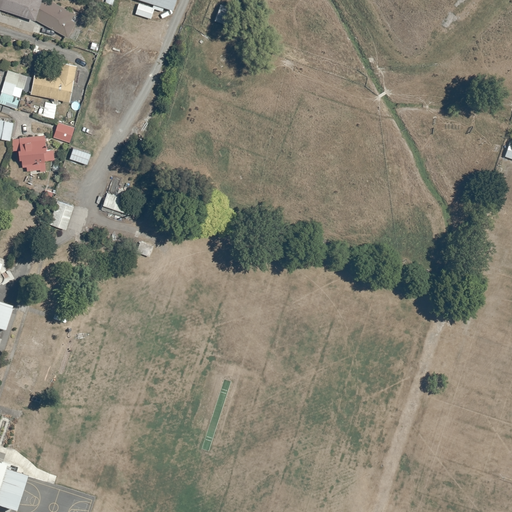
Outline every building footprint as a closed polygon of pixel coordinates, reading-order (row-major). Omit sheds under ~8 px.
[(66,36),(74,22),(69,20),(73,12),(50,0),(0,0),(0,8),(33,18),(34,19),(66,36)] [(161,11),(163,6),(171,9),(173,0),(137,0),(134,12),(150,17),(153,8),(161,11)] [(74,63),(58,60),(55,73),(33,69),(28,92),(66,100),(74,63)] [(26,75),(7,68),(0,89),(0,102),(15,107),(26,75)] [(56,103),(45,101),(43,115),(54,116),(56,103)] [(12,120),(0,118),(0,137),(9,139),(12,120)] [(74,125),(57,120),(52,136),(69,141),(74,125)] [(44,148),(43,134),(13,135),(13,152),(17,151),(18,165),(26,164),(26,169),(45,168),(44,158),(53,158),(52,148),(44,148)] [(89,152),(71,146),(68,157),(86,163),(89,152)] [(133,202),(107,194),(101,213),(127,221),(133,202)] [(74,206),(55,200),(48,224),(66,229),(74,206)] [(152,243),(137,241),(135,252),(150,255),(152,243)] [(11,304),(0,300),(0,326),(4,328),(11,304)] [(25,469),(0,460),(0,500),(14,504),(25,469)]
